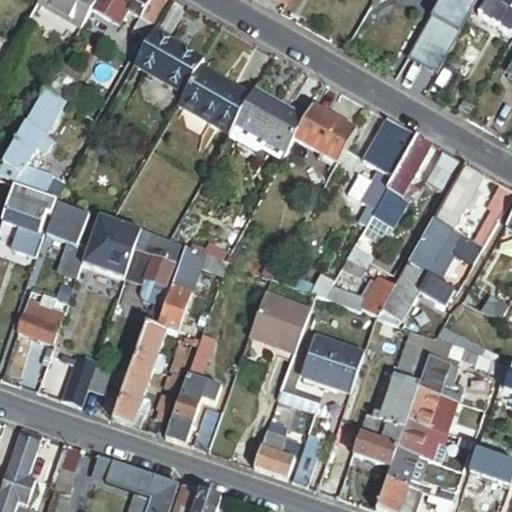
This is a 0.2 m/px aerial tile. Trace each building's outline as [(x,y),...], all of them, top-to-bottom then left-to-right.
[(42,0),(37,9),(80,33),(98,0),(97,0),(42,0)] [(165,0),(103,0),(103,2),(115,9),(109,18),(121,25),(126,16),(139,22),(133,33),(144,39),(165,0)] [(428,0),(452,14),(456,6),(471,14),(478,0),(428,0)] [(502,0),(492,0),(491,4),(502,10),(507,3),(502,0)] [(511,38),(511,5),(507,3),(502,10),(491,4),(490,3),(480,20),(511,38)] [(204,64),(152,35),(133,69),(185,98),(200,71),(204,64)] [(415,82),(430,91),(445,66),(429,57),(415,82)] [(200,71),(185,98),(179,109),(231,138),(236,128),(252,100),(200,71)] [(55,85),(48,97),(64,106),(70,94),(55,85)] [(255,94),(252,100),(236,128),(287,156),(294,143),(306,122),(255,94)] [(48,97),(45,95),(4,168),(0,176),(0,178),(21,185),(42,194),(57,201),(66,186),(54,179),(30,169),(38,153),(46,157),(54,144),(45,139),(64,106),(48,97)] [(466,104),(458,118),(469,124),(477,110),(466,104)] [(321,108),(319,112),(332,119),(334,115),(321,108)] [(313,109),(306,122),(294,143),(339,167),(357,134),(332,119),(319,112),(313,109)] [(416,140),(387,124),(364,165),(379,174),(373,186),(362,206),(368,210),(359,225),(367,229),(373,219),(416,140)] [(287,156),(236,128),(231,138),(228,141),(257,157),(262,155),(281,165),(287,156)] [(432,148),(416,140),(373,219),(381,223),(383,219),(395,225),(408,202),(403,200),(432,148)] [(460,165),(442,155),(424,187),(442,197),(460,165)] [(484,179),(465,168),(434,223),(453,234),(484,179)] [(362,206),(373,186),(360,179),(349,199),(362,206)] [(23,193),(15,190),(3,225),(21,231),(41,237),(48,216),(35,211),(36,206),(20,201),(23,193)] [(511,200),(511,194),(505,190),(476,241),(472,239),(469,243),(483,251),(511,200)] [(57,204),(23,193),(20,201),(36,206),(35,211),(48,216),(52,217),(57,204)] [(68,252),(59,276),(78,282),(83,269),(86,258),(77,255),(88,224),(57,213),(46,245),(68,252)] [(86,258),(83,269),(97,274),(126,284),(136,254),(143,235),(100,219),(86,258)] [(381,223),(373,219),(367,229),(364,234),(362,237),(370,242),(381,223)] [(453,234),(434,223),(408,267),(435,283),(450,257),(473,270),(483,251),(469,243),(453,234)] [(351,258),(354,253),(362,237),(364,234),(358,230),(354,233),(330,283),(336,285),(351,258)] [(41,237),(21,231),(13,255),(36,262),(44,239),(41,237)] [(173,292),(165,288),(173,266),(165,263),(167,257),(158,254),(163,242),(143,235),(136,254),(139,255),(129,281),(145,286),(141,297),(144,303),(157,307),(165,310),(173,292)] [(215,250),(209,246),(203,257),(207,258),(210,259),(215,250)] [(226,265),(229,258),(215,250),(210,259),(226,265)] [(203,257),(188,251),(173,292),(165,310),(158,330),(169,334),(171,335),(179,338),(194,296),(189,295),(200,262),(205,264),(207,258),(203,257)] [(372,263),(354,253),(351,258),(354,260),(370,268),(372,263)] [(286,261),(275,255),(261,279),(273,283),(286,261)] [(200,262),(189,295),(194,296),(201,274),(224,281),(229,267),(226,265),(210,259),(207,258),(205,264),(200,262)] [(366,274),(370,268),(354,260),(349,270),(352,272),(350,276),(362,282),(366,274)] [(435,283),(408,267),(395,290),(377,322),(376,323),(384,326),(395,330),(398,331),(419,295),(433,303),(441,287),(435,283)] [(378,272),(370,268),(366,274),(374,279),(378,272)] [(305,285),(301,294),(317,300),(326,304),(333,291),(336,285),(330,283),(323,280),(319,290),(305,285)] [(377,322),(395,290),(381,282),(375,291),(370,301),(362,313),(377,322)] [(454,294),(441,287),(433,303),(446,310),(454,294)] [(365,298),(370,301),(375,291),(370,289),(365,298)] [(347,299),(333,291),(326,304),(357,315),(361,305),(347,299)] [(32,295),(18,335),(54,347),(68,307),(32,295)] [(312,314),(265,297),(250,340),(296,357),(312,314)] [(490,301),(482,315),(501,324),(509,312),(490,301)] [(149,327),(158,330),(165,310),(157,307),(149,327)] [(419,329),(406,324),(402,332),(407,334),(416,338),(419,329)] [(395,330),(384,326),(381,336),(392,340),(395,330)] [(169,334),(158,330),(149,327),(127,387),(147,394),(169,334)] [(443,332),(436,345),(464,355),(483,363),(486,355),(443,332)] [(430,362),(436,345),(416,338),(407,334),(400,358),(428,367),(430,362)] [(185,340),(179,338),(171,335),(167,346),(180,351),(185,340)] [(203,339),(166,441),(186,448),(208,386),(207,386),(211,376),(205,374),(212,354),(208,353),(211,343),(203,339)] [(173,402),(195,344),(185,340),(180,351),(171,376),(175,377),(174,381),(170,380),(164,398),(173,402)] [(351,397),(364,359),(319,343),(306,381),(351,397)] [(464,355),(436,345),(430,362),(459,372),(461,365),(464,355)] [(483,363),(464,355),(461,365),(505,380),(508,371),(483,363)] [(428,367),(400,358),(399,357),(392,378),(421,389),(428,367)] [(77,362),(62,405),(82,412),(96,369),(77,362)] [(459,372),(430,362),(428,367),(421,389),(420,392),(448,402),(459,405),(464,390),(454,386),(459,372)] [(115,369),(99,364),(89,394),(105,400),(115,369)] [(511,372),(508,371),(505,380),(500,392),(511,396),(511,372)] [(420,392),(421,389),(392,378),(377,423),(406,433),(409,423),(420,392)] [(127,387),(114,423),(133,430),(147,394),(127,387)] [(448,402),(420,392),(409,423),(441,434),(443,427),(440,426),(448,402)] [(282,396),(279,406),(316,419),(319,409),(282,396)] [(150,436),(160,439),(172,409),(161,406),(158,414),(161,415),(158,423),(155,422),(150,436)] [(469,425),(481,429),(486,414),(475,410),(469,425)] [(223,418),(208,413),(194,451),(209,456),(223,418)] [(399,453),(406,433),(377,423),(363,418),(349,457),(392,472),(399,453)] [(441,434),(409,423),(406,433),(399,453),(420,460),(428,463),(434,465),(444,435),(441,434)] [(43,441),(23,434),(0,499),(0,511),(19,511),(21,507),(27,509),(36,483),(29,481),(43,441)] [(268,436),(255,472),(288,483),(300,447),(268,436)] [(460,448),(473,453),(475,446),(463,442),(460,448)] [(83,455),(69,450),(60,477),(74,481),(83,455)] [(511,461),(480,450),(479,456),(511,467),(511,461)] [(420,460),(399,453),(392,472),(388,483),(421,495),(423,496),(425,489),(419,487),(411,485),(420,460)] [(511,487),(511,467),(479,456),(471,478),(488,484),(493,485),(510,491),(511,487)] [(293,486),(307,490),(317,461),(303,457),(293,486)] [(428,463),(420,460),(411,485),(419,487),(428,463)] [(170,511),(179,488),(101,461),(95,481),(137,496),(153,501),(149,511),(170,511)] [(74,481),(60,477),(54,494),(72,500),(74,481)] [(388,483),(378,511),(415,511),(421,495),(388,483)] [(218,511),(222,503),(184,490),(176,511),(218,511)] [(441,502),(455,506),(459,495),(445,490),(441,502)] [(149,511),(153,501),(137,496),(132,511),(149,511)] [(441,502),(431,498),(429,504),(440,507),(437,511),(452,511),(455,506),(441,502)]
